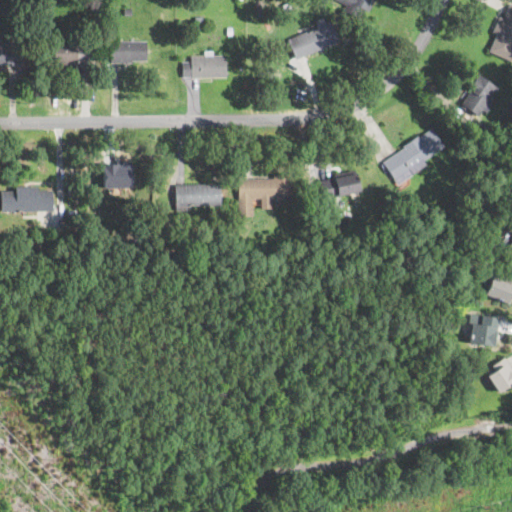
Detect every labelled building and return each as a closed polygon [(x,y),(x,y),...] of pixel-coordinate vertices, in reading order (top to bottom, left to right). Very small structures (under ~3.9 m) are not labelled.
[(371,0),(345,0),(342,6),(361,17),(371,0)] [(511,52),(511,2),(507,1),(486,50),(509,59),(511,52)] [(286,39),(297,61),(339,40),(328,19),(286,39)] [(0,39),(0,62),(13,62),(13,39),(0,39)] [(146,39),(110,39),(110,61),(146,61),(146,39)] [(88,42),(50,42),(50,63),(88,63),(88,42)] [(179,76),(225,76),(225,53),(190,53),(190,59),(179,59),(179,76)] [(458,104),(478,116),(497,85),(477,73),(458,104)] [(380,157),(393,181),(445,151),(432,127),(380,157)] [(100,163),(101,187),(129,187),(130,163),(100,163)] [(326,198),(360,189),(354,169),(321,178),(326,198)] [(236,215),(252,214),(251,198),(260,198),(260,208),(270,207),(270,198),(291,197),(291,175),(235,176),(236,215)] [(174,183),(174,208),(211,208),(211,183),(174,183)] [(0,211),(52,211),(52,186),(0,186),(0,211)] [(511,236),(501,252),(511,260),(511,236)] [(505,304),(511,286),(487,276),(479,294),(505,304)] [(467,342),(491,347),(496,319),(472,314),(467,342)] [(511,383),(511,370),(503,358),(482,373),(497,394),(511,383)]
